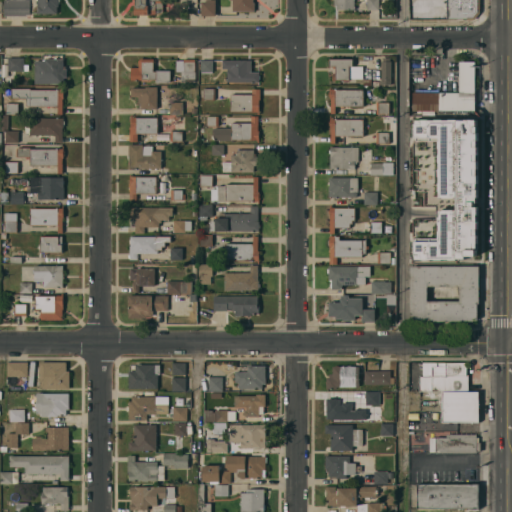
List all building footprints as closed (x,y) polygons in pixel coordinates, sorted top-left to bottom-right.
[(30,0),(30,15),(26,15),(26,16),(4,16),(4,0),(30,0)] [(37,13),(37,1),(36,1),(36,0),(60,0),(60,1),(59,3),(58,4),(58,7),(57,7),(57,13),(37,13)] [(156,13),(156,14),(135,15),(135,0),(163,0),(163,13),(162,13),(156,13)] [(216,0),(216,16),(201,16),(201,1),(207,1),(207,0),(216,0)] [(253,0),(253,3),(254,3),(254,11),(232,11),(232,0),(253,0)] [(354,0),(354,6),(355,6),(355,9),(354,9),(337,10),(337,5),(334,5),(334,0),(354,0)] [(367,0),(379,0),(379,10),(367,10),(367,0)] [(479,0),(479,12),(479,13),(473,20),(467,20),(467,19),(446,19),(446,0),(479,0)] [(42,61),(42,60),(44,60),(44,59),(54,59),(54,57),(57,57),(57,59),(63,59),(63,66),(66,66),(66,69),(67,69),(67,77),(63,77),(63,83),(35,84),(35,61),(42,61)] [(24,58),(24,65),(28,65),(28,71),(8,71),(8,58),(24,58)] [(170,82),(155,83),(155,79),(141,79),(141,80),(138,80),(135,80),(131,80),(131,67),(139,67),(139,64),(138,63),(138,61),(138,60),(140,59),(141,58),(142,58),(144,59),(153,59),(153,61),(155,61),(155,63),(153,63),(153,71),(156,71),(170,70),(170,82)] [(391,85),(379,85),(379,80),(381,80),(381,61),(382,61),(382,58),(390,58),(390,61),(391,61),(391,85)] [(349,80),(332,80),(332,73),(335,73),(335,68),(333,68),(333,66),(329,66),(329,59),(353,59),(353,66),(362,66),(362,78),(349,78),(349,80)] [(196,60),(196,82),(181,82),(181,71),(185,71),(185,60),(196,60)] [(247,60),(251,60),(251,72),(259,72),(259,75),(260,75),(260,79),(259,80),(259,82),(227,82),(227,69),(222,69),(222,60),(247,60)] [(201,61),(213,61),(213,73),(201,73),(201,61)] [(475,111),(412,111),(412,93),(459,92),(459,62),(475,62),(475,111)] [(145,88),(145,87),(157,87),(157,109),(141,109),(141,103),(138,103),(138,97),(131,97),(131,94),(130,94),(130,91),(131,91),(131,88),(145,88)] [(58,114),(58,106),(30,107),(26,105),(26,98),(12,99),(11,88),(30,88),(30,90),(62,89),(62,91),(64,92),(64,96),(63,97),(63,99),(62,99),(62,114),(58,114)] [(215,100),(203,100),(203,97),(201,97),(201,90),(203,90),(203,88),(215,88),(215,100)] [(252,94),(252,89),(260,89),(260,99),(259,99),(259,112),(252,112),(252,111),(230,111),(230,102),(229,101),(229,97),(230,97),(230,94),(252,94)] [(337,89),(337,90),(363,89),(363,106),(335,107),(335,113),(331,113),(331,99),(330,99),(330,97),(329,97),(328,91),(330,91),(330,89),(337,89)] [(183,102),(183,114),(169,115),(169,102),(183,102)] [(376,114),(376,103),(389,102),(389,114),(376,114)] [(18,103),(18,114),(5,114),(5,103),(18,103)] [(137,134),(137,141),(129,141),(129,127),(131,127),(131,115),(132,115),(132,117),(136,117),(136,118),(157,118),(157,133),(137,134)] [(218,126),(207,126),(206,116),(218,116),(218,126)] [(251,123),(251,116),(258,116),(258,131),(259,131),(259,133),(260,134),(259,137),(259,138),(259,142),(257,142),(257,140),(244,140),(244,139),(232,140),(214,141),(214,135),(213,135),(213,128),(231,128),(231,123),(251,123)] [(331,129),(330,129),(330,116),(331,116),(331,119),(363,119),(363,130),(365,130),(365,133),(363,133),(363,136),(335,136),(335,143),(331,143),(331,129)] [(63,118),(63,120),(64,121),(64,125),(63,125),(63,128),(62,128),(62,143),(55,143),(55,135),(29,135),(30,118),(63,118)] [(439,190),(438,190),(438,182),(439,183),(439,176),(438,176),(438,168),(439,168),(439,162),(438,162),(438,154),(439,154),(439,148),(438,148),(438,140),(429,140),(415,140),(415,137),(413,137),(414,123),(414,119),(477,119),(476,126),(478,126),(477,132),(478,132),(477,147),(478,147),(477,161),(478,161),(477,175),(478,175),(477,189),(478,189),(478,197),(477,197),(477,202),(474,202),(474,206),(478,207),(478,215),(477,215),(477,221),(478,221),(477,235),(478,235),(477,249),(473,249),(476,249),(476,256),(465,256),(465,259),(414,259),(414,255),(413,255),(413,241),(415,241),(415,237),(438,238),(438,230),(439,224),(438,224),(438,216),(438,210),(442,210),(442,209),(456,210),(455,198),(442,197),(438,197),(439,190)] [(5,142),(5,131),(18,131),(18,143),(5,142)] [(182,141),(170,141),(170,131),(182,131),(182,141)] [(376,144),(376,132),(389,132),(389,143),(376,144)] [(136,168),(136,169),(131,169),(131,168),(130,168),(130,159),(129,159),(129,144),(142,144),(142,146),(152,146),(152,151),(161,151),(161,168),(136,168)] [(212,155),(211,145),(223,144),(223,155),(212,155)] [(358,162),(356,162),(356,164),(355,164),(355,169),(330,169),(330,154),(329,153),(329,150),(330,150),(330,147),(358,147),(358,162)] [(62,173),(58,173),(58,165),(30,166),(30,157),(17,157),(17,148),(30,148),(30,149),(63,149),(63,151),(64,151),(64,156),(63,156),(63,158),(62,158),(62,173)] [(231,172),(222,172),(222,162),(231,162),(231,155),(237,155),(237,150),(253,150),(253,154),(255,154),(256,156),(259,156),(260,166),(253,166),(254,172),(231,172)] [(17,173),(5,173),(5,162),(18,162),(17,173)] [(370,175),(370,174),(370,163),(382,163),(383,174),(383,175),(370,175)] [(136,194),(136,200),(130,200),(129,174),(131,174),(131,176),(141,176),(141,177),(156,177),(156,181),(158,181),(158,184),(156,184),(156,194),(136,194)] [(212,187),(200,186),(200,175),(212,175),(212,187)] [(38,199),(38,192),(31,192),(30,187),(30,177),(41,177),(41,178),(63,177),(63,180),(64,181),(64,183),(63,185),(63,199),(38,199)] [(258,192),(259,192),(259,194),(260,194),(260,195),(261,195),(261,198),(260,198),(260,200),(259,200),(259,204),(258,204),(258,201),(217,201),(217,200),(211,200),(211,189),(216,189),(216,186),(218,186),(225,186),(225,184),(253,184),(253,177),(258,177),(258,192)] [(357,178),(357,192),(356,192),(356,197),(329,197),(329,178),(357,178)] [(184,194),(184,200),(170,200),(170,190),(182,190),(182,194),(184,194)] [(14,192),(14,191),(17,191),(17,192),(23,192),(23,194),(25,194),(25,203),(23,203),(23,204),(11,204),(11,203),(11,192),(14,192)] [(8,202),(0,202),(0,192),(7,192),(8,202)] [(377,204),(364,203),(364,192),(377,192),(377,204)] [(212,205),(212,217),(206,217),(207,220),(199,220),(199,205),(212,205)] [(330,205),(332,205),(332,207),(355,208),(354,220),(352,220),(352,224),(350,224),(349,228),(335,228),(334,233),(329,233),(330,205)] [(250,213),(250,206),(257,206),(258,221),(259,221),(259,225),(259,228),(259,231),(229,231),(229,230),(209,231),(209,221),(215,221),(215,218),(225,218),(225,214),(250,213)] [(172,216),(169,216),(169,220),(160,220),(160,222),(158,222),(158,227),(144,227),(143,233),(135,233),(135,217),(129,217),(129,207),(172,207),(172,216)] [(63,208),(63,211),(64,212),(64,215),(63,216),(63,218),(62,218),(62,233),(58,233),(58,225),(30,225),(30,208),(63,208)] [(16,232),(4,232),(4,221),(5,221),(5,213),(16,213),(16,232)] [(179,220),(179,216),(185,216),(185,220),(186,220),(186,221),(191,221),(191,230),(185,230),(186,232),(173,233),(173,220),(179,220)] [(370,233),(370,222),(381,222),(381,233),(370,233)] [(212,235),(212,246),(200,246),(199,235),(212,235)] [(62,236),(62,252),(40,252),(40,249),(38,249),(38,246),(40,246),(40,236),(62,236)] [(170,236),(170,242),(164,242),(164,246),(161,246),(161,250),(157,250),(157,254),(137,254),(137,259),(129,259),(129,246),(130,246),(130,237),(170,236)] [(253,243),(253,236),(258,236),(258,251),(258,254),(259,254),(259,259),(259,261),(225,260),(225,243),(253,243)] [(330,245),(328,246),(327,245),(327,240),(328,239),(329,240),(329,236),(336,236),(339,236),(339,240),(366,240),(366,246),(368,246),(368,249),(366,249),(366,254),(362,254),(362,257),(337,257),(337,263),(329,263),(330,245)] [(182,248),(182,260),(170,260),(170,248),(182,248)] [(390,263),(377,263),(377,252),(390,252),(390,263)] [(212,265),(213,265),(214,275),(212,275),(212,276),(211,276),(211,284),(199,284),(199,265),(212,264),(212,265)] [(63,265),(63,274),(64,274),(64,279),(63,279),(63,287),(44,287),(43,281),(34,281),(34,266),(63,265)] [(250,273),(250,265),(257,265),(258,280),(259,280),(259,283),(259,288),(258,288),(258,290),(224,291),(224,273),(250,273)] [(370,266),(370,277),(365,277),(365,284),(358,284),(358,285),(342,285),(342,289),(331,289),(331,288),(330,287),(330,283),(331,282),(332,282),(332,281),(329,282),(329,280),(328,273),(327,273),(327,269),(328,269),(328,266),(370,266)] [(410,266),(479,266),(479,304),(477,304),(477,320),(473,320),(473,321),(410,322),(410,266)] [(154,268),(154,286),(139,286),(139,293),(133,293),(133,280),(130,280),(130,268),(154,268)] [(192,281),(192,293),(167,293),(167,281),(192,281)] [(385,281),(385,282),(391,282),(391,293),(385,293),(385,294),(371,294),(371,293),(371,281),(385,281)] [(20,292),(20,283),(32,282),(32,292),(20,292)] [(62,296),(62,294),(63,294),(63,299),(64,300),(64,303),(63,304),(63,309),(62,309),(62,319),(41,320),(41,318),(39,318),(39,316),(41,315),(41,309),(35,309),(35,296),(62,296)] [(168,311),(153,311),(153,316),(146,316),(146,318),(129,318),(129,295),(168,295),(168,311)] [(257,296),(258,304),(259,304),(259,314),(251,314),(251,315),(235,315),(235,314),(234,314),(234,309),(227,309),(227,311),(213,311),(213,296),(257,296)] [(340,302),(340,296),(348,296),(348,298),(363,298),(363,309),(374,309),(375,322),(362,322),(361,315),(355,315),(355,320),(343,320),(343,319),(336,319),(336,316),(329,316),(329,302),(340,302)] [(26,304),(26,316),(15,316),(15,304),(26,304)] [(27,362),(6,362),(6,376),(27,376),(27,362)] [(66,362),(66,371),(69,371),(69,389),(39,389),(39,362),(66,362)] [(185,363),(185,375),(172,375),(172,363),(185,363)] [(419,391),(419,376),(422,376),(422,370),(419,370),(419,365),(422,365),(422,363),(466,363),(466,375),(468,375),(468,392),(441,391),(419,391)] [(129,389),(129,371),(135,371),(135,364),(160,364),(160,375),(158,375),(158,389),(129,389)] [(265,366),(265,384),(262,384),(262,389),(238,389),(239,383),(235,383),(235,371),(247,372),(247,366),(265,366)] [(335,367),(335,366),(338,366),(338,367),(348,367),(348,366),(351,366),(351,367),(353,367),(353,387),(336,387),(336,389),(327,389),(327,385),(326,385),(325,382),(326,382),(326,378),(329,378),(329,374),(333,374),(332,367),(335,367)] [(390,371),(390,377),(394,377),(394,384),(364,384),(364,371),(390,371)] [(185,377),(185,390),(186,391),(172,391),(172,390),(172,377),(185,377)] [(222,377),(222,380),(227,380),(227,386),(222,386),(222,390),(209,390),(209,377),(222,377)] [(379,391),(379,405),(365,405),(365,391),(379,391)] [(479,392),(479,422),(441,422),(441,391),(468,392),(479,392)] [(69,393),(69,410),(66,410),(66,415),(57,415),(57,417),(41,417),(41,416),(40,416),(39,414),(36,414),(36,407),(34,407),(34,404),(36,404),(36,393),(69,393)] [(256,396),(256,395),(265,395),(265,407),(259,407),(259,417),(244,417),(244,415),(242,415),(242,412),(244,412),(244,410),(246,410),(246,407),(234,407),(234,396),(256,396)] [(168,397),(168,414),(147,414),(147,420),(128,420),(128,401),(132,401),(132,397),(168,397)] [(336,398),(336,399),(339,399),(339,404),(341,404),(341,403),(352,403),(352,408),(354,408),(354,411),(355,411),(355,410),(366,410),(366,414),(368,414),(368,417),(366,417),(366,419),(330,420),(330,419),(326,419),(326,406),(325,406),(325,402),(326,402),(326,399),(336,398)] [(187,407),(186,421),(173,421),(173,414),(170,414),(170,409),(173,409),(173,407),(187,407)] [(24,409),(24,422),(9,422),(9,409),(24,409)] [(204,410),(212,410),(213,413),(215,413),(215,410),(227,410),(227,411),(235,411),(235,421),(227,421),(204,421),(204,410)] [(227,421),(227,425),(224,425),(224,434),(213,434),(213,422),(227,421)] [(15,433),(15,423),(29,423),(29,434),(17,434),(17,447),(7,447),(7,452),(1,452),(1,446),(7,446),(7,433),(15,433)] [(186,423),(187,435),(174,435),(174,423),(186,423)] [(393,423),(393,435),(381,435),(381,424),(393,423)] [(129,442),(134,442),(134,425),(156,425),(156,450),(129,450),(129,442)] [(265,425),(265,448),(253,448),(253,452),(230,452),(230,443),(229,443),(229,425),(265,425)] [(344,451),(344,452),(341,452),(341,451),(331,451),(330,433),(325,434),(325,425),(353,425),(352,451),(344,451)] [(32,438),(36,438),(36,437),(41,437),(41,438),(46,438),(46,427),(68,427),(69,450),(32,450),(32,438)] [(435,453),(435,452),(429,452),(429,437),(446,437),(446,434),(476,434),(476,437),(479,437),(479,443),(480,443),(480,452),(476,452),(476,453),(435,453)] [(206,438),(214,439),(214,441),(216,441),(216,439),(220,439),(220,441),(225,441),(225,443),(227,443),(227,452),(222,452),(206,452),(206,438)] [(175,453),(175,454),(188,454),(188,467),(174,467),(174,465),(163,465),(163,453),(175,453)] [(157,462),(157,466),(164,466),(164,481),(148,481),(148,482),(142,482),(142,481),(128,481),(128,478),(127,478),(127,455),(135,455),(135,462),(157,462)] [(69,456),(69,481),(60,481),(60,474),(25,474),(25,467),(9,467),(9,456),(69,456)] [(262,477),(262,478),(243,478),(238,476),(237,472),(232,472),(226,467),(225,467),(225,457),(226,457),(226,456),(246,456),(246,457),(265,456),(265,460),(266,460),(266,463),(265,463),(265,477),(262,477)] [(350,456),(350,463),(356,463),(356,474),(346,474),(346,478),(336,478),(336,477),(328,477),(328,469),(325,469),(325,456),(350,456)] [(230,483),(208,483),(208,481),(203,481),(202,466),(219,465),(220,471),(230,471),(230,483)] [(387,471),(387,483),(387,484),(373,484),(373,483),(374,471),(387,471)] [(11,472),(18,472),(18,482),(18,483),(12,483),(12,484),(0,484),(0,472),(1,472),(11,472)] [(198,511),(198,503),(198,484),(204,484),(204,503),(211,503),(211,511),(198,511)] [(478,484),(478,510),(472,510),(472,509),(417,509),(416,484),(478,484)] [(228,496),(215,496),(215,485),(228,485),(228,496)] [(376,487),(378,487),(378,489),(376,489),(376,498),(369,498),(369,500),(364,500),(364,497),(361,497),(361,500),(358,500),(358,502),(357,502),(357,505),(367,504),(367,503),(383,503),(383,506),(386,506),(386,511),(383,511),(356,511),(356,506),(346,506),(346,509),(341,509),(341,506),(332,506),(328,506),(328,500),(326,500),(326,496),(325,497),(324,495),(324,491),(325,489),(326,490),(326,486),(336,486),(336,488),(361,488),(361,487),(376,487)] [(64,487),(67,487),(67,496),(68,496),(68,511),(61,511),(61,504),(41,504),(41,492),(43,492),(43,487),(64,487)] [(174,487),(174,498),(157,498),(157,506),(148,506),(148,510),(130,510),(130,504),(131,504),(131,496),(130,496),(130,487),(174,487)] [(264,504),(265,506),(265,509),(264,511),(241,511),(241,493),(247,493),(247,489),(264,489),(264,504)]
